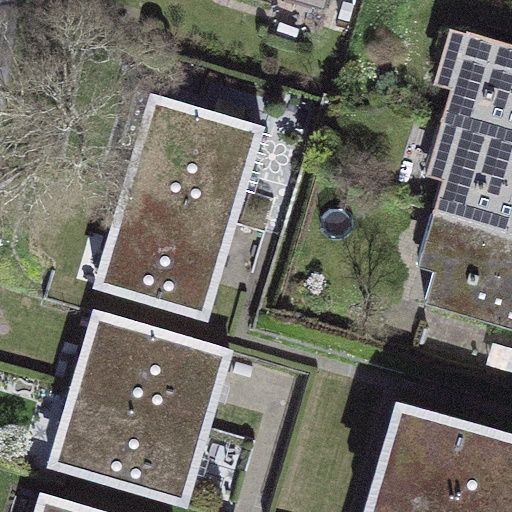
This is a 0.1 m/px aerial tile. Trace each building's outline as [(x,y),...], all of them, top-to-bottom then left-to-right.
[(277,0),(338,20),(344,0),(277,0)] [(511,52),(448,34),(434,82),(451,87),(427,166),(442,171),(414,266),(431,271),(423,298),(511,324),(511,52)] [(271,129),(146,93),(90,287),(215,323),(271,129)] [(236,363),(92,321),(49,467),(192,509),(236,363)] [(511,511),(511,437),(402,404),(368,511),(511,511)] [(64,511),(30,502),(27,511),(64,511)]
